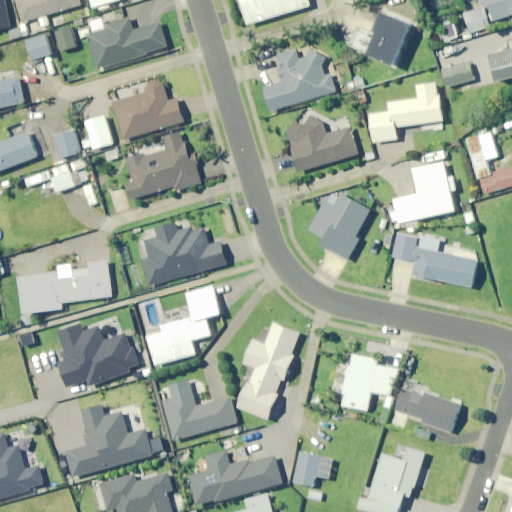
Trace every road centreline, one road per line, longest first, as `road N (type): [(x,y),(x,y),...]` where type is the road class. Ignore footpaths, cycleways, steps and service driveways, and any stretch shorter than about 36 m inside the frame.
road 1 (residential): [(198,0),(263,220),(299,283),(332,301),(511,343)]
road 2 (residential): [(511,387),(466,511)]
